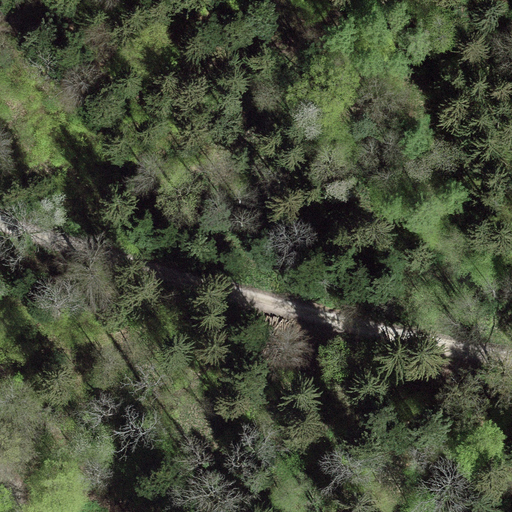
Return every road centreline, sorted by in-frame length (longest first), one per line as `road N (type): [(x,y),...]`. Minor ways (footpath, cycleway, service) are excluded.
road 1 (track): [(511,360),(251,297),(0,219)]
road 2 (track): [(375,0),(241,62),(190,69),(144,65),(0,22)]
